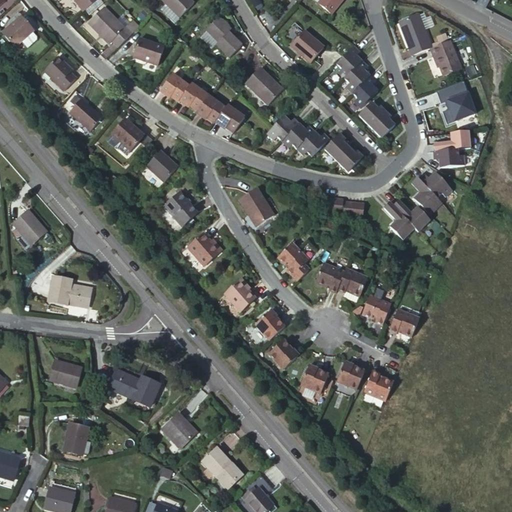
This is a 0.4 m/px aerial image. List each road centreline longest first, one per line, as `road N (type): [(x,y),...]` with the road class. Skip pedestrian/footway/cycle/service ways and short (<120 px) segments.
road 1 (secondary): [(346,511),(0,109)]
road 2 (residential): [(209,141),(205,166),(214,186),(275,283),(309,318),(389,362)]
road 3 (residential): [(235,0),(307,90),(391,173)]
road 4 (secondary): [(180,336),(333,511)]
road 5 (secondary): [(0,129),(149,300)]
road 6 (residential): [(209,141),(91,59),(36,0)]
road 7 (residential): [(391,173),(371,184),(341,185),(209,141)]
road 8 (residential): [(372,0),(414,136),(391,173)]
